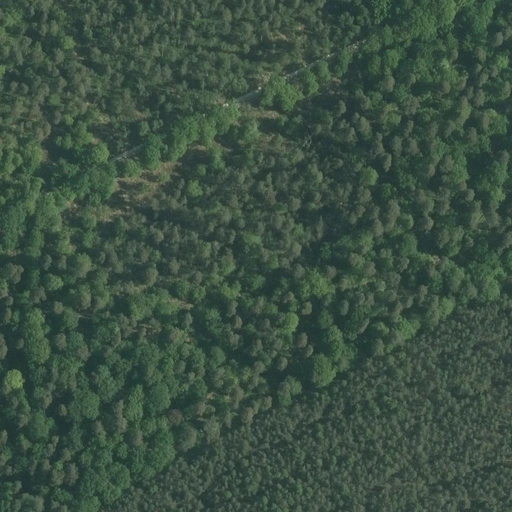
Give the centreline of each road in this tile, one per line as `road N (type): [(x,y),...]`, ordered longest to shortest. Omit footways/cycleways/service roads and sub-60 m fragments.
road 1 (track): [(0,221),(459,0)]
road 2 (track): [(511,296),(104,511)]
